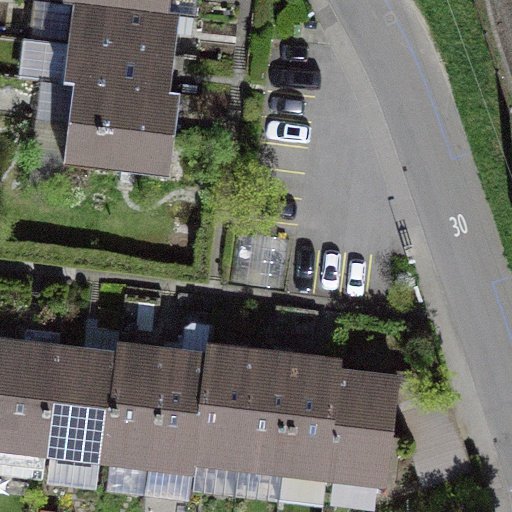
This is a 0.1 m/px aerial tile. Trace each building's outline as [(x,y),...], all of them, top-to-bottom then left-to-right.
[(174,55),(179,15),(41,0),(34,0),(30,36),(68,41),(174,55)] [(41,0),(179,15),(181,0),(41,0)] [(174,55),(68,41),(63,84),(73,85),(169,95),(174,55)] [(169,95),(73,85),(68,124),(173,136),(179,96),(169,95)] [(173,136),(68,124),(63,164),(169,177),(173,136)] [(194,470),(208,348),(210,325),(184,322),(180,354),(162,352),(149,465),(194,470)] [(0,448),(45,453),(57,350),(0,343),(0,448)] [(149,465),(162,352),(119,347),(117,357),(105,460),(102,492),(145,497),(149,465)] [(238,466),(251,353),(208,348),(194,470),(191,489),(234,494),(238,466)] [(105,460),(117,357),(57,350),(45,453),(105,460)] [(251,353),(238,466),(282,471),(295,358),(251,353)] [(295,358),(282,471),(326,477),(338,376),(339,363),(295,358)] [(338,376),(326,477),(388,484),(400,383),(338,376)]
